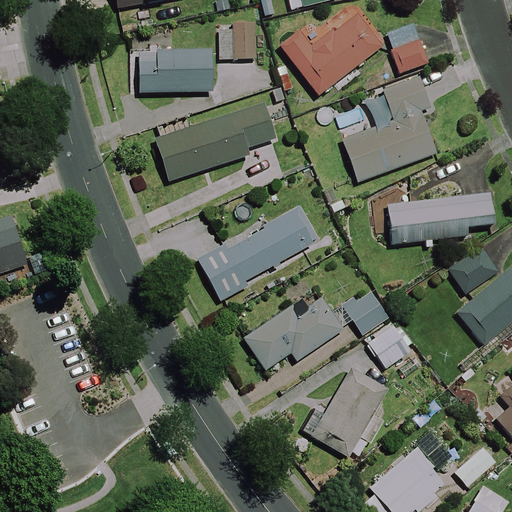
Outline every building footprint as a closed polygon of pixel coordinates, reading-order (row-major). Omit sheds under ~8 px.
[(283,0),(286,12),(301,8),(336,1),(335,0),(283,0)] [(446,16),(385,30),(395,75),(457,61),(446,16)] [(312,99),(380,51),(356,17),(318,44),(305,26),(275,46),(312,99)] [(254,23),(221,22),(220,61),(252,63),(254,23)] [(210,56),(137,56),(138,97),(210,97),(210,56)] [(429,109),(419,79),(378,92),(381,99),(366,104),(374,130),(341,141),(355,186),(435,161),(420,115),(419,113),(429,109)] [(152,143),(166,186),(246,160),(243,150),(273,140),(262,107),(152,143)] [(385,208),(388,249),(466,244),(466,234),(490,232),(488,201),(385,208)] [(315,250),(291,209),(195,265),(220,306),(315,250)] [(0,273),(27,265),(11,216),(0,219),(0,273)] [(496,278),(477,249),(445,271),(465,300),(496,278)] [(511,325),(511,268),(454,316),(482,350),(511,325)] [(262,373),(287,357),(293,365),(351,328),(358,338),(388,320),(370,289),(327,314),(314,294),(242,341),(262,373)] [(369,336),(374,344),(365,350),(381,375),(390,369),(398,381),(417,369),(409,357),(404,350),(408,347),(392,321),(369,336)] [(511,367),(508,371),(511,375),(511,389),(499,401),(507,410),(495,420),(511,439),(511,367)] [(298,434),(355,463),(365,443),(369,446),(381,422),(373,418),(387,391),(349,372),(326,417),(310,409),(298,434)] [(411,511),(412,511),(411,511),(419,511),(435,500),(432,496),(442,488),(432,475),(450,461),(426,428),(407,443),(414,452),(367,489),(373,497),(358,509),(360,511),(411,511)] [(495,467),(481,450),(450,474),(463,491),(495,467)] [(469,511),(503,511),(507,506),(481,491),(469,511)]
